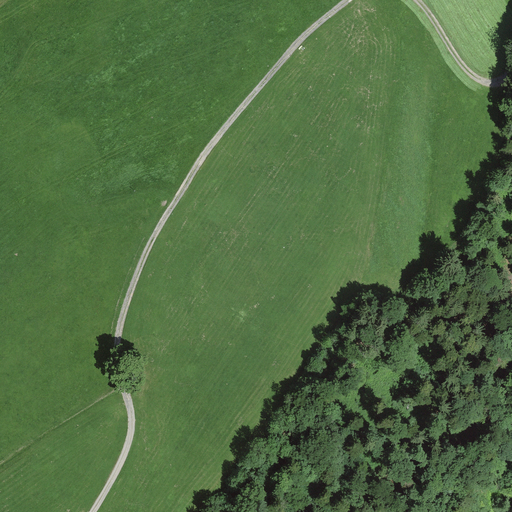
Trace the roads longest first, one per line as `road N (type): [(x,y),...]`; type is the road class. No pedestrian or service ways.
road 1 (track): [(347,0),(294,46),(210,143),(170,205),(140,266),(117,345),(124,384)]
road 2 (track): [(511,69),(499,82),(474,77),(419,0)]
road 3 (track): [(124,384),(133,407),(128,442),(93,511)]
